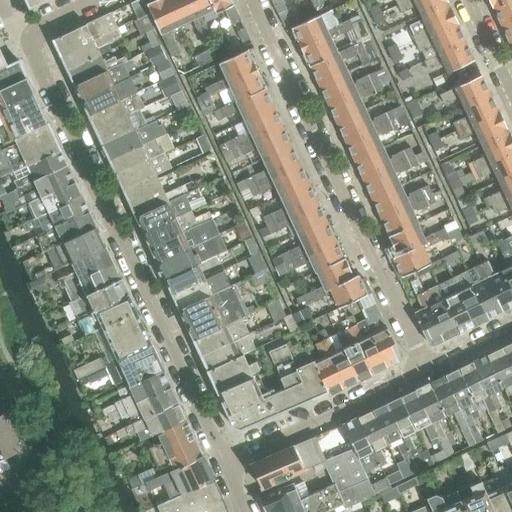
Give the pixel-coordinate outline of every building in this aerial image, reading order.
[(151,14),(146,4),(144,0),(137,0),(130,3),(138,20),(151,14)] [(179,27),(166,0),(155,0),(146,4),(151,14),(158,28),(161,35),(171,57),(180,53),(171,33),(170,34),(169,32),(179,27)] [(206,39),(187,0),(166,0),(179,27),(192,21),(202,42),(206,39)] [(212,11),(206,0),(187,0),(206,39),(211,37),(201,16),(212,11)] [(241,21),(231,0),(206,0),(212,11),(214,10),(216,14),(224,10),(232,25),(241,21)] [(270,0),(281,21),(290,17),(282,0),(270,0)] [(318,6),(315,0),(310,0),(314,8),(318,6)] [(447,4),(445,0),(405,0),(397,4),(401,13),(416,6),(421,16),(447,4)] [(511,20),(511,0),(509,0),(493,8),(502,25),(511,20)] [(416,45),(458,25),(447,4),(421,16),(422,19),(409,26),(413,35),(412,36),(416,45)] [(381,11),(378,5),(369,9),(372,16),(381,11)] [(385,20),(381,11),(372,16),(376,24),(385,20)] [(61,57),(118,29),(110,13),(53,41),(61,57)] [(151,14),(138,20),(134,22),(141,36),(145,33),(152,30),(158,28),(151,14)] [(300,47),(351,24),(349,20),(327,30),(320,15),(291,29),(300,47)] [(309,67),(310,67),(361,44),(360,43),(338,53),(331,39),(336,37),(346,32),(351,41),(357,38),(358,40),(368,36),(361,20),(351,24),(300,47),(309,67)] [(511,40),(511,20),(502,25),(509,42),(511,40)] [(426,61),(466,43),(458,25),(416,45),(420,52),(421,52),(426,61)] [(101,55),(111,50),(108,43),(121,37),(118,29),(61,57),(67,71),(101,55)] [(249,39),(244,29),(237,32),(242,43),(249,39)] [(160,45),(152,30),(145,33),(150,43),(141,48),(143,53),(160,45)] [(319,86),(347,73),(341,60),(345,58),(346,60),(358,54),(363,65),(378,59),(370,40),(361,44),(310,67),(319,86)] [(474,60),(466,43),(426,61),(424,62),(428,70),(443,63),(447,73),(474,60)] [(399,52),(396,44),(387,49),(390,56),(399,52)] [(216,59),(211,49),(194,57),(199,67),(216,59)] [(206,92),(256,69),(248,50),(219,63),(226,78),(204,88),(206,92)] [(403,59),(399,52),(390,56),(394,63),(403,59)] [(75,87),(127,61),(125,57),(117,61),(115,57),(104,62),(101,55),(67,71),(75,87)] [(115,85),(130,78),(127,73),(135,69),(131,60),(127,61),(75,87),(81,100),(115,85)] [(174,75),(167,60),(157,64),(164,80),(174,75)] [(0,88),(26,77),(19,61),(7,67),(0,69),(0,88)] [(328,104),(379,81),(387,77),(383,68),(356,81),(356,83),(353,84),(347,73),(319,86),(328,104)] [(256,69),(206,92),(196,97),(204,116),(213,112),(264,88),(265,89),(266,89),(256,69)] [(411,76),(407,70),(407,69),(398,73),(402,81),(411,76)] [(181,91),(174,76),(158,83),(165,98),(181,91)] [(490,95),(481,76),(455,88),(440,95),(444,105),(459,98),(463,107),(490,95)] [(0,108),(33,93),(26,77),(0,88),(0,108)] [(88,115),(137,93),(145,89),(141,80),(118,91),(115,85),(81,100),(88,115)] [(365,110),(359,98),(363,96),(363,98),(383,89),(379,81),(328,104),(336,123),(365,110)] [(273,108),(265,89),(264,88),(213,112),(218,121),(237,112),(236,110),(240,109),(245,121),(273,108)] [(188,105),(181,91),(170,96),(177,111),(188,105)] [(0,128),(41,109),(33,93),(0,108),(0,128)] [(95,131),(139,110),(144,108),(137,93),(88,115),(95,131)] [(414,99),(412,95),(404,99),(406,103),(414,99)] [(456,131),(498,112),(490,95),(463,107),(468,116),(453,123),(456,131)] [(418,106),(415,100),(406,104),(409,110),(418,106)] [(194,117),(188,106),(180,110),(185,121),(194,117)] [(345,142),(396,118),(404,114),(401,106),(373,119),(374,120),(370,122),(365,110),(336,123),(345,142)] [(422,115),(418,107),(418,106),(409,110),(413,119),(422,115)] [(222,153),(281,125),(273,108),(245,121),(234,126),(239,136),(219,146),(222,153)] [(13,141),(48,125),(41,109),(0,128),(0,144),(1,147),(13,141)] [(102,146),(155,122),(153,117),(145,121),(139,110),(95,131),(102,146)] [(508,134),(498,112),(456,131),(460,140),(475,133),(482,145),(508,134)] [(382,148),(377,136),(380,134),(381,136),(400,127),(396,118),(345,142),(354,161),(382,148)] [(109,161),(155,139),(166,134),(162,125),(158,127),(156,121),(155,122),(102,146),(109,161)] [(26,167),(60,150),(48,125),(13,141),(15,145),(0,151),(0,177),(12,172),(13,173),(26,167)] [(290,144),(281,125),(222,153),(227,163),(254,150),(253,148),(257,146),(262,157),(290,144)] [(440,139),(436,132),(428,136),(431,143),(440,139)] [(475,171),(511,153),(511,141),(508,134),(482,145),(486,155),(471,162),(475,171)] [(209,150),(203,136),(195,139),(202,154),(209,150)] [(116,176),(165,154),(161,145),(158,146),(155,139),(109,161),(116,176)] [(441,156),(438,149),(443,146),(440,139),(431,143),(440,161),(445,159),(443,155),(441,156)] [(240,191),(299,164),(290,144),(262,157),(268,171),(265,173),(264,171),(236,184),(240,191)] [(363,180),(414,156),(410,148),(390,157),(391,158),(388,160),(382,148),(354,161),(363,180)] [(18,189),(68,166),(60,150),(26,167),(31,175),(14,182),(18,189)] [(400,186),(394,174),(398,172),(399,174),(426,161),(422,152),(414,156),(363,180),(372,199),(400,186)] [(511,175),(511,153),(475,171),(479,179),(494,172),(498,181),(511,175)] [(161,186),(156,175),(172,168),(165,154),(116,176),(128,201),(161,186)] [(458,179),(450,161),(441,165),(449,183),(458,179)] [(308,182),(299,164),(240,191),(244,200),(272,188),(271,186),(275,185),(280,195),(308,182)] [(41,197),(75,181),(68,166),(18,189),(14,191),(19,200),(38,191),(41,197)] [(491,206),(511,196),(511,175),(498,181),(503,190),(487,198),(491,206)] [(466,197),(458,179),(449,183),(457,201),(466,197)] [(37,217),(82,197),(75,181),(41,197),(30,203),(37,217)] [(135,216),(195,189),(192,182),(165,194),(161,186),(128,201),(135,216)] [(266,225),(317,201),(308,182),(280,195),(286,209),(282,211),(281,209),(263,218),(266,225)] [(381,218),(431,194),(428,186),(408,195),(409,196),(406,198),(400,186),(372,199),(381,218)] [(143,232),(191,210),(188,203),(200,197),(197,189),(195,190),(195,189),(135,216),(143,232)] [(417,223),(412,211),(416,209),(416,211),(435,202),(431,194),(381,218),(389,236),(417,223)] [(511,196),(491,206),(495,214),(510,207),(511,210),(511,196)] [(45,233),(89,212),(82,197),(37,217),(37,218),(23,225),(26,232),(41,225),(45,233)] [(326,220),(317,201),(266,225),(270,234),(289,225),(289,224),(292,222),(297,234),(311,227),(326,220)] [(474,214),(471,206),(461,211),(465,218),(474,214)] [(150,248),(212,219),(209,212),(194,218),(191,211),(192,210),(191,210),(143,232),(150,248)] [(48,250),(96,227),(89,212),(45,233),(36,238),(43,252),(48,250)] [(478,221),(474,214),(465,218),(468,225),(478,221)] [(190,248),(219,234),(212,219),(150,248),(157,263),(190,248)] [(283,263),(335,239),(326,220),(311,227),(297,234),(303,247),(300,248),(299,246),(280,255),(283,263)] [(250,238),(243,223),(235,227),(242,242),(250,238)] [(397,255),(446,233),(444,229),(424,238),(417,223),(389,236),(388,236),(397,255)] [(105,247),(96,227),(48,250),(43,252),(23,262),(26,269),(52,257),(52,258),(55,256),(59,264),(70,259),(72,263),(105,247)] [(487,238),(484,231),(468,237),(471,245),(487,238)] [(431,264),(424,249),(449,238),(446,233),(397,255),(393,257),(395,263),(392,264),(399,279),(414,271),(427,265),(431,264)] [(511,238),(511,237),(503,241),(511,258),(511,238)] [(259,254),(251,238),(244,241),(251,257),(259,254)] [(314,270),(343,256),(335,239),(283,263),(275,267),(280,276),(307,263),(306,262),(309,260),(314,270)] [(511,258),(503,241),(497,244),(508,266),(500,271),(511,295),(511,258)] [(121,279),(105,247),(72,263),(76,271),(59,280),(62,287),(64,286),(72,302),(121,279)] [(164,278),(215,254),(212,247),(197,254),(194,256),(190,248),(157,263),(164,278)] [(446,266),(460,258),(456,251),(443,259),(446,266)] [(205,278),(202,271),(220,264),(215,254),(164,278),(171,294),(205,278)] [(305,301),(358,276),(358,275),(353,277),(345,258),(344,258),(343,256),(314,270),(315,272),(316,273),(323,286),(296,299),(294,296),(290,298),(293,306),(305,301)] [(430,271),(445,264),(443,259),(442,258),(431,264),(427,265),(430,271)] [(511,307),(511,295),(500,271),(493,274),(487,261),(480,265),(503,312),(511,307)] [(417,277),(430,271),(427,265),(414,271),(417,277)] [(503,312),(480,265),(465,272),(488,320),(503,312)] [(267,279),(263,272),(251,277),(254,284),(267,279)] [(488,320),(465,272),(451,279),(474,326),(488,320)] [(179,310),(234,284),(240,281),(236,273),(209,286),(205,278),(171,294),(179,310)] [(358,298),(370,293),(364,279),(360,280),(358,276),(305,301),(307,305),(331,293),(338,308),(358,298)] [(48,288),(43,277),(29,284),(33,294),(48,288)] [(77,320),(128,296),(121,279),(72,302),(69,303),(77,320)] [(474,326),(451,279),(437,286),(459,333),(474,326)] [(416,280),(410,283),(416,296),(422,293),(416,280)] [(186,325),(241,300),(234,284),(179,310),(186,325)] [(459,333),(437,286),(422,293),(444,340),(459,333)] [(401,357),(370,293),(358,298),(368,319),(366,320),(389,367),(399,362),(401,357)] [(444,340),(422,293),(416,296),(422,309),(414,313),(428,344),(434,346),(444,340)] [(94,332),(136,312),(128,296),(77,320),(84,337),(94,332)] [(193,340),(242,318),(248,315),(241,300),(186,325),(193,340)] [(285,317),(278,301),(278,300),(266,306),(274,323),(283,318),(285,317)] [(296,312),(291,315),(296,324),(297,327),(302,325),(312,320),(313,320),(307,307),(296,312)] [(76,376),(149,341),(136,312),(94,332),(105,356),(74,371),(76,376)] [(298,330),(291,314),(285,317),(283,318),(290,333),(298,330)] [(357,323),(353,315),(347,318),(351,325),(357,323)] [(200,357),(249,334),(242,318),(193,340),(200,357)] [(350,325),(347,320),(341,322),(344,328),(350,325)] [(389,367),(366,320),(356,324),(351,327),(374,374),(389,367)] [(374,374),(351,327),(344,330),(352,346),(342,350),(358,382),(374,374)] [(328,337),(324,329),(318,333),(322,340),(328,337)] [(244,355),(256,349),(251,340),(257,337),(254,331),(249,334),(200,357),(208,372),(244,355)] [(64,346),(77,339),(75,334),(61,340),(64,346)] [(320,341),(317,335),(312,337),(316,344),(320,341)] [(358,382),(342,350),(336,354),(328,338),(322,341),(344,388),(358,382)] [(161,367),(149,341),(76,376),(78,379),(87,375),(91,384),(110,375),(115,386),(127,380),(128,383),(161,367)] [(344,388),(322,341),(315,345),(322,360),(315,364),(314,361),(313,361),(327,392),(329,396),(344,388)] [(511,342),(501,349),(511,372),(511,342)] [(327,392),(313,361),(306,347),(301,350),(298,344),(296,345),(288,348),(311,399),(327,392)] [(311,399),(288,348),(286,345),(268,353),(270,356),(285,389),(293,407),(311,399)] [(511,372),(501,349),(486,356),(502,390),(504,389),(510,402),(511,401),(511,372)] [(252,373),(259,369),(255,362),(248,366),(244,355),(208,372),(216,390),(252,373)] [(502,390),(486,356),(472,362),(495,409),(502,406),(495,393),(502,390)] [(495,409),(472,362),(458,369),(474,403),(482,400),(497,433),(505,429),(501,421),(495,409)] [(103,414),(169,383),(161,367),(128,383),(129,385),(117,391),(121,400),(114,403),(115,404),(101,410),(103,414)] [(481,417),(474,403),(458,369),(443,376),(475,444),(483,440),(473,420),(481,417)] [(262,395),(252,373),(216,390),(227,415),(275,393),(273,390),(262,395)] [(475,444),(443,376),(428,383),(445,417),(453,414),(469,447),(475,444)] [(132,422),(177,400),(169,383),(103,414),(105,417),(108,416),(111,422),(121,418),(122,420),(129,416),(132,422)] [(453,454),(438,420),(445,417),(428,383),(414,390),(439,442),(443,450),(446,457),(453,454)] [(240,430),(293,407),(285,389),(275,393),(227,415),(233,427),(240,430)] [(439,442),(414,390),(400,397),(416,431),(424,427),(433,445),(439,442)] [(419,454),(409,434),(416,431),(400,397),(385,404),(417,472),(432,464),(426,451),(419,454)] [(158,433),(186,419),(177,400),(132,422),(133,424),(117,432),(120,439),(128,435),(129,436),(137,432),(141,441),(158,433)] [(387,445),(395,441),(404,460),(396,464),(399,471),(403,478),(417,472),(385,404),(371,411),(387,445)] [(0,460),(7,457),(26,448),(9,411),(0,415),(0,460)] [(387,445),(371,411),(356,418),(379,466),(386,462),(380,448),(387,445)] [(379,466),(356,418),(342,425),(354,450),(353,450),(364,473),(379,466)] [(203,457),(187,421),(186,419),(158,433),(162,442),(149,449),(159,469),(171,463),(174,470),(203,457)] [(305,470),(301,462),(315,456),(309,445),(295,450),(293,446),(256,462),(253,470),(262,488),(305,470)] [(293,484),(265,496),(259,499),(264,511),(329,511),(339,508),(340,511),(361,502),(375,496),(370,485),(364,473),(353,450),(323,462),(334,486),(309,496),(303,482),(294,486),(293,484)] [(446,457),(443,450),(433,455),(436,462),(446,457)] [(475,467),(468,452),(459,456),(466,471),(475,467)] [(214,481),(203,457),(174,470),(145,483),(149,491),(163,484),(171,499),(214,481)] [(511,511),(511,501),(498,468),(497,466),(492,468),(496,477),(492,479),(497,491),(487,495),(486,495),(493,511),(511,511)] [(511,477),(509,472),(506,473),(502,467),(498,468),(511,501),(511,477)] [(403,478),(399,471),(385,477),(386,478),(389,485),(403,478)] [(428,485),(423,474),(414,478),(417,485),(420,490),(428,485)] [(142,482),(139,476),(131,480),(135,486),(142,482)] [(391,489),(389,485),(386,478),(370,485),(375,496),(391,489)] [(400,494),(417,485),(414,478),(396,487),(400,494)] [(228,511),(223,500),(214,481),(171,499),(157,506),(159,511),(228,511)] [(493,511),(486,495),(487,495),(481,482),(457,493),(465,511),(493,511)] [(465,511),(457,493),(444,499),(443,498),(436,496),(428,499),(433,511),(465,511)]
